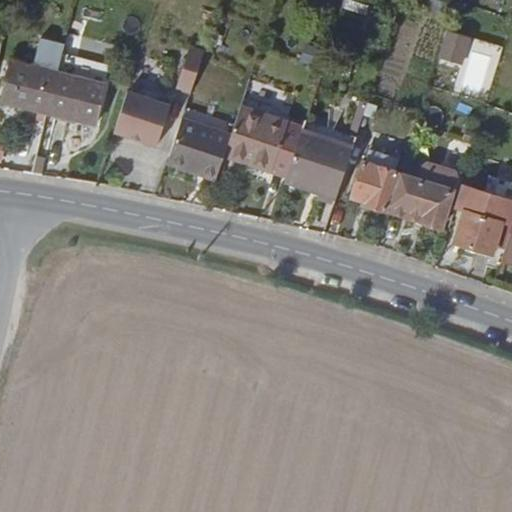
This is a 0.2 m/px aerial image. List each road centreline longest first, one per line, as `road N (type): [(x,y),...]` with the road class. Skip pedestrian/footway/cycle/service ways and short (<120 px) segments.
road 1 (secondary): [(0,192),(254,239),(511,320)]
road 2 (track): [(0,315),(28,195)]
